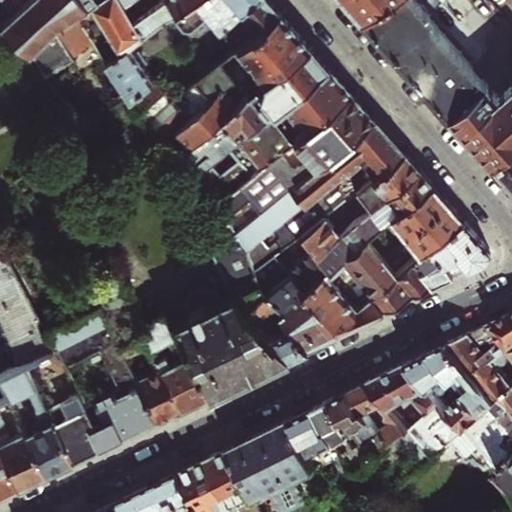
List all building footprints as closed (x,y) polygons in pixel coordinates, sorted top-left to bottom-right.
[(33,47),(56,21),(86,0),(24,0),(2,20),(33,47)] [(154,0),(133,15),(123,0),(86,0),(56,21),(33,47),(49,76),(65,64),(97,42),(106,56),(130,40),(176,8),(170,0),(154,0)] [(187,0),(176,8),(185,20),(192,21),(207,10),(217,24),(239,7),(248,0),(187,0)] [(240,40),(280,7),(274,1),(273,0),(258,0),(243,12),(246,16),(234,26),(230,22),(227,25),(240,40)] [(248,0),(239,7),(243,12),(258,0),(248,0)] [(349,0),(361,13),(382,0),(349,0)] [(432,20),(430,14),(445,2),(443,0),(382,0),(361,13),(374,28),(396,53),(432,20)] [(223,115),(239,102),(228,90),(247,75),(254,77),(263,74),(267,79),(311,43),(304,34),(289,18),(280,7),(240,40),(193,78),(209,98),(199,107),(189,115),(172,96),(154,74),(129,92),(125,95),(139,113),(145,120),(150,126),(181,164),(185,148),(223,115)] [(461,52),(432,20),(396,53),(403,61),(425,85),(447,110),(483,77),(461,52)] [(106,56),(129,92),(154,74),(130,40),(106,56)] [(239,102),(223,115),(240,137),(329,64),(322,55),(311,43),(267,79),(279,93),(263,107),(251,92),(239,102)] [(240,137),(223,115),(185,148),(181,164),(210,202),(351,89),(340,76),(329,64),(240,137)] [(491,160),(511,140),(511,83),(499,95),(483,77),(447,110),(470,137),(491,160)] [(279,93),(267,79),(251,92),(263,107),(279,93)] [(182,87),(172,96),(189,115),(199,107),(182,87)] [(260,207),(333,149),(334,148),(375,115),(362,101),(351,89),(210,202),(222,217),(250,194),(260,207)] [(388,130),(375,115),(334,148),(333,149),(349,168),(360,158),(363,161),(394,137),(388,130)] [(404,149),(394,137),(363,161),(372,173),(404,149)] [(497,167),(506,177),(511,171),(511,140),(491,160),(497,167)] [(324,211),(355,187),(361,182),(349,168),(333,149),(260,207),(231,230),(246,248),(255,266),(276,250),(301,229),(324,211)] [(410,156),(404,149),(372,173),(361,182),(355,187),(370,205),(418,165),(410,156)] [(370,205),(353,219),(366,235),(387,218),(432,182),(426,175),(418,165),(370,205)] [(387,218),(418,254),(429,245),(463,217),(449,201),(432,182),(387,218)] [(301,229),(317,248),(340,230),(324,211),(301,229)] [(490,248),(463,217),(429,245),(453,273),(473,264),(486,258),(490,248)] [(366,236),(366,235),(353,219),(340,230),(353,246),(366,236)] [(259,367),(288,353),(262,323),(256,317),(245,303),(265,285),(255,266),(246,248),(231,230),(225,220),(218,224),(222,232),(208,239),(235,292),(222,298),(216,287),(204,283),(190,289),(186,302),(191,313),(189,314),(224,384),(259,367)] [(340,230),(317,248),(331,265),(353,246),(340,230)] [(353,246),(331,265),(326,269),(330,274),(353,256),(378,287),(396,272),(366,235),(366,236),(353,246)] [(3,236),(0,237),(0,327),(4,337),(14,357),(16,363),(24,359),(52,346),(41,321),(43,320),(3,236)] [(445,277),(453,273),(429,245),(418,254),(412,259),(432,283),(445,277)] [(317,248),(291,268),(276,250),(255,266),(265,285),(284,306),(279,310),(308,343),(327,334),(339,328),(305,287),(326,269),(331,265),(317,248)] [(432,283),(412,259),(396,272),(414,292),(425,287),(432,283)] [(99,302),(124,353),(129,351),(150,342),(142,326),(115,269),(89,282),(99,302)] [(382,307),(370,293),(363,285),(359,284),(348,294),(330,274),(326,269),(305,287),(339,328),(362,317),(382,307)] [(402,298),(414,292),(396,272),(378,287),(370,293),(382,307),(402,298)] [(47,302),(56,323),(99,302),(89,282),(47,302)] [(262,323),(288,353),(301,347),(308,343),(279,310),(284,306),(265,285),(245,303),(256,317),(268,307),(273,314),(267,318),(268,320),(262,323)] [(146,421),(155,417),(133,371),(124,353),(99,302),(56,323),(50,326),(58,343),(55,344),(102,442),(124,432),(146,421)] [(169,339),(182,332),(176,320),(169,323),(162,309),(157,314),(168,337),(169,339)] [(452,339),(476,368),(511,344),(511,310),(485,324),(452,339)] [(142,326),(150,342),(154,350),(158,348),(156,343),(168,337),(157,314),(142,326)] [(224,384),(189,314),(176,320),(182,332),(210,390),(224,384)] [(210,390),(182,332),(169,339),(177,356),(169,360),(165,351),(156,355),(180,405),(197,397),(210,390)] [(476,368),(452,339),(446,342),(432,349),(455,375),(458,378),(470,369),(475,375),(479,371),(476,368)] [(150,342),(129,351),(134,361),(150,354),(156,367),(141,374),(138,368),(133,371),(155,417),(171,409),(180,405),(156,355),(154,350),(150,342)] [(43,398),(52,417),(71,457),(89,448),(102,442),(55,344),(52,346),(24,359),(43,398)] [(511,344),(476,368),(479,371),(484,378),(500,396),(503,393),(511,385),(511,376),(499,361),(505,358),(506,360),(510,359),(511,357),(511,351),(511,352),(511,351),(511,344)] [(422,354),(411,359),(438,389),(455,375),(432,349),(422,354)] [(43,398),(24,359),(16,363),(0,370),(0,380),(11,402),(16,411),(43,398)] [(417,389),(433,407),(414,425),(440,452),(456,437),(466,428),(468,425),(451,405),(438,389),(411,359),(399,365),(381,374),(369,379),(387,398),(394,405),(417,389)] [(479,371),(475,375),(480,381),(484,378),(479,371)] [(455,375),(438,389),(451,405),(468,391),(458,378),(455,375)] [(480,381),(468,391),(485,410),(500,396),(484,378),(480,381)] [(387,398),(369,379),(364,381),(350,388),(372,412),(383,402),(387,398)] [(511,385),(503,393),(511,404),(511,385)] [(345,391),(337,395),(365,435),(368,440),(377,452),(396,438),(381,422),(372,412),(350,388),(345,391)] [(468,391),(451,405),(468,425),(485,410),(468,391)] [(466,428),(456,437),(470,453),(483,442),(503,464),(511,455),(511,404),(503,393),(500,396),(485,410),(468,425),(466,428)] [(365,435),(337,395),(331,397),(319,403),(331,426),(334,425),(335,427),(346,440),(351,437),(357,434),(359,438),(365,435)] [(19,418),(25,430),(52,417),(43,398),(16,411),(19,418)] [(383,402),(391,410),(396,406),(394,405),(387,398),(383,402)] [(4,405),(13,422),(19,418),(16,411),(11,402),(4,405)] [(295,415),(319,464),(352,449),(351,446),(346,440),(335,427),(334,425),(331,426),(319,403),(315,405),(304,410),(295,415)] [(396,438),(402,434),(414,425),(401,412),(396,406),(391,410),(397,416),(388,422),(385,418),(381,422),(396,438)] [(319,464),(295,415),(276,424),(248,437),(273,488),(282,508),(288,510),(306,501),(308,497),(298,476),(313,469),(319,481),(325,477),(319,464)] [(25,430),(44,470),(62,462),(71,457),(52,417),(25,430)] [(33,475),(44,470),(25,430),(19,418),(13,422),(18,433),(4,440),(1,434),(4,433),(3,427),(0,419),(0,447),(18,483),(22,481),(33,475)] [(414,425),(402,434),(428,462),(440,452),(414,425)] [(248,437),(232,445),(256,496),(273,488),(248,437)] [(351,437),(346,440),(351,446),(352,449),(353,449),(357,447),(351,437)] [(361,463),(365,460),(369,457),(374,454),(377,452),(368,440),(357,447),(353,449),(361,463)] [(223,449),(205,458),(230,511),(263,511),(256,496),(232,445),(223,449)] [(18,483),(0,447),(0,491),(5,489),(18,483)] [(511,455),(503,464),(511,475),(511,455)] [(230,511),(205,458),(197,462),(182,469),(201,511),(217,511),(222,510),(221,511),(230,511)] [(164,477),(176,502),(185,498),(191,511),(201,511),(182,469),(164,477)] [(152,483),(164,508),(176,502),(164,477),(158,480),(152,483)] [(126,511),(160,511),(159,510),(164,508),(152,483),(151,484),(120,499),(126,511)] [(126,511),(120,499),(112,503),(95,511),(126,511)]
